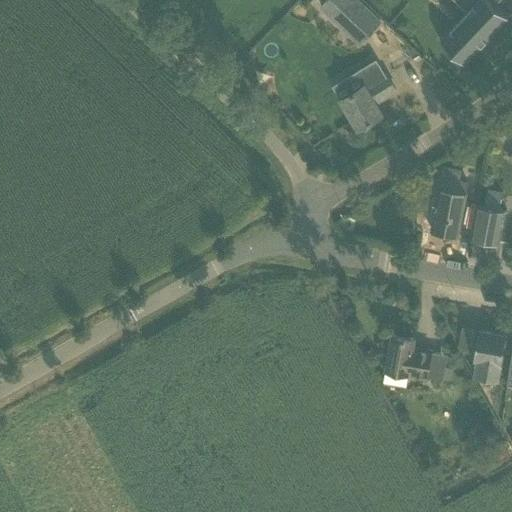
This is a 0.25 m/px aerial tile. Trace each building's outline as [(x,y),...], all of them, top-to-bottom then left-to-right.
[(357,0),(325,0),(320,5),(358,42),(379,20),(357,0)] [(508,18),(488,0),(478,0),(439,41),(463,64),(508,18)] [(396,90),(385,72),(340,99),(358,129),(382,114),(375,103),(396,90)] [(431,230),(459,235),(468,182),(459,181),(461,170),(439,166),(437,177),(431,175),(425,208),(435,210),(431,230)] [(477,204),(470,237),(499,242),(505,210),(500,209),(503,193),(488,190),(485,205),(477,204)] [(460,351),(471,352),(475,329),(462,327),(459,347),(460,351)] [(497,413),(501,413),(505,391),(503,391),(505,381),(498,380),(507,335),(479,330),(474,359),(476,360),(474,376),(486,378),(484,387),(496,389),(494,405),(497,413)] [(427,376),(431,351),(413,348),(415,338),(392,334),(386,370),(408,374),(408,373),(427,376)] [(490,432),(467,411),(457,423),(480,444),(490,432)]
